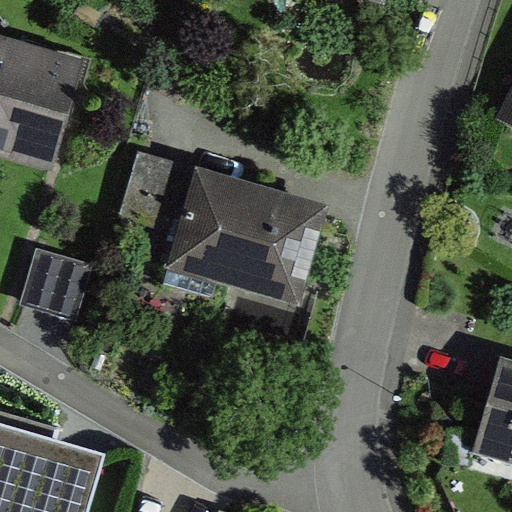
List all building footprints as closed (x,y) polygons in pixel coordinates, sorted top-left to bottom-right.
[(83,67),(0,45),(0,157),(56,172),(83,67)] [(321,213),(198,176),(170,269),(294,305),(321,213)] [(30,303),(88,313),(98,258),(40,248),(30,303)] [(511,367),(504,366),(481,453),(511,461),(511,367)] [(0,511),(85,511),(103,449),(0,420),(0,511)]
